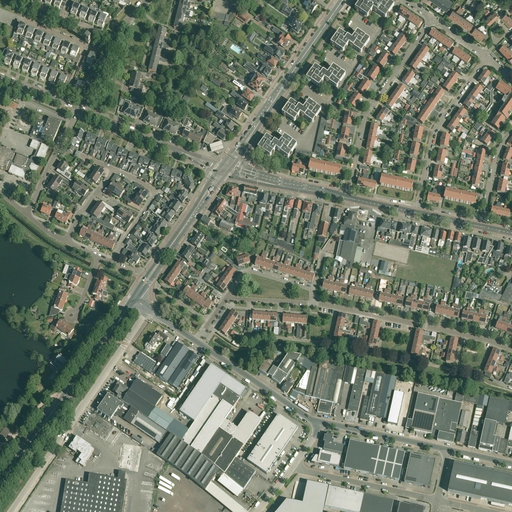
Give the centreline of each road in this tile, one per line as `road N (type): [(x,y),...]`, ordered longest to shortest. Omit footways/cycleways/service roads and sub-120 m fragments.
road 1 (unclassified): [(148,309),(12,511)]
road 2 (primary): [(0,483),(133,299)]
road 3 (residential): [(511,350),(312,303)]
road 4 (residential): [(116,38),(30,3),(23,19),(109,55)]
road 5 (residential): [(432,18),(364,116),(346,197)]
road 6 (residential): [(416,212),(433,131),(486,56)]
road 7 (unclassified): [(321,423),(196,342)]
road 8 (unclassified): [(294,465),(437,500)]
road 9 (primary): [(257,120),(342,0)]
road 10 (unclassified): [(448,450),(321,423)]
road 11 (residential): [(111,263),(153,197),(114,170)]
